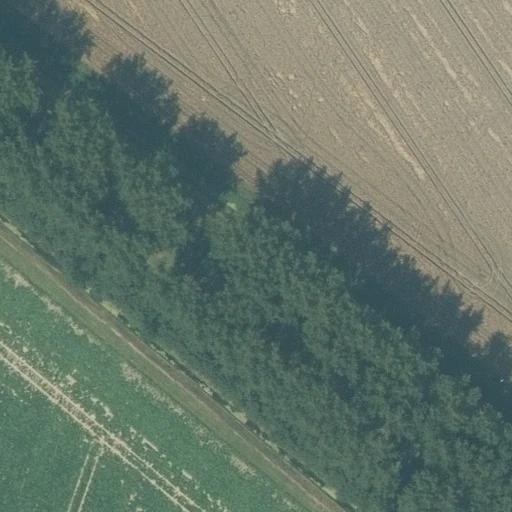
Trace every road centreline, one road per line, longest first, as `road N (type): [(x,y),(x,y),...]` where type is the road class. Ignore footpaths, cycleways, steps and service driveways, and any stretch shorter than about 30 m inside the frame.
road 1 (track): [(490,511),(0,104)]
road 2 (track): [(0,247),(320,511)]
